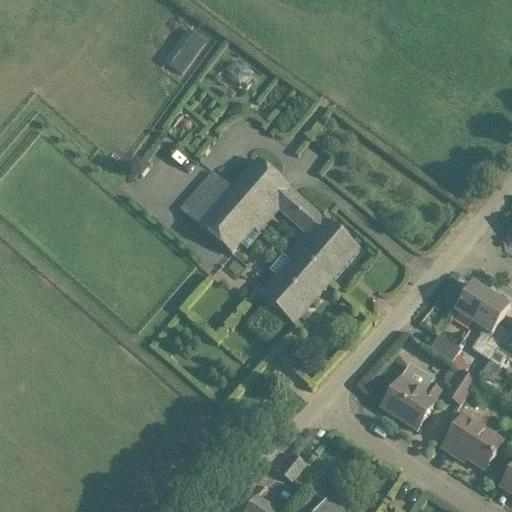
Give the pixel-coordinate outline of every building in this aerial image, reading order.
[(183,77),(206,45),(189,32),(165,64),(183,77)] [(288,256),(293,261),(260,298),(294,328),(360,252),(258,163),(233,193),(218,180),(186,217),(231,257),(255,230),(260,235),(280,213),(306,235),(288,256)] [(456,314),(474,326),(493,298),(474,286),(456,314)] [(474,351),(491,363),(510,333),(500,326),(511,310),(493,298),(474,326),(485,333),(474,351)] [(511,333),(510,333),(491,363),(500,369),(506,360),(511,364),(511,333)] [(452,366),(461,352),(440,338),(430,352),(452,366)] [(441,393),(431,386),(434,382),(411,367),(382,411),(417,434),(437,404),(435,403),(441,393)] [(461,373),(445,399),(460,408),(476,383),(461,373)] [(504,444),(464,418),(443,450),(459,461),(461,457),(485,473),(504,444)] [(293,458),(292,456),(278,473),(278,474),(292,485),(306,468),(293,458)] [(511,495),(511,472),(502,489),(511,495)] [(257,498),(247,511),(344,511),(326,501),(319,511),(278,511),(273,509),(257,498)]
